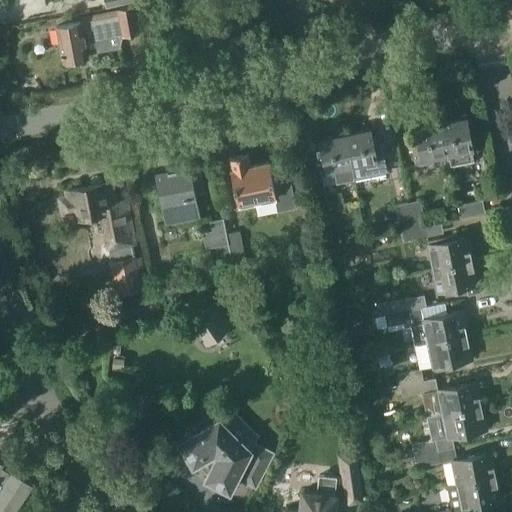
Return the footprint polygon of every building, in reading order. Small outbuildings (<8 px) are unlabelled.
[(119,14),(81,21),(57,26),(63,61),(88,56),(84,36),(122,29),(123,34),(139,31),(134,6),(118,9),(119,14)] [(446,147),(447,154),(450,167),(475,162),(472,145),(466,117),(441,122),(446,147)] [(419,141),(411,142),(415,165),(434,161),(433,157),(447,154),(446,147),(441,122),(416,127),(419,141)] [(346,133),(349,145),(355,176),(387,170),(381,137),(372,139),(370,128),(346,133)] [(316,150),(322,176),(335,173),(337,183),(355,179),(354,176),(355,176),(349,145),(346,133),(320,138),(322,149),(316,150)] [(248,153),(228,157),(231,169),(239,207),(277,199),(279,209),(297,205),(292,179),(274,182),(269,161),(250,164),(248,153)] [(191,173),(189,165),(156,172),(167,225),(200,218),(195,194),(205,192),(201,171),(191,173)] [(72,215),(102,210),(117,295),(142,290),(132,242),(134,242),(125,198),(116,200),(112,181),(67,190),(68,196),(61,198),(64,214),(72,213),(72,215)] [(425,221),(421,199),(409,202),(413,227),(426,224),(425,221)] [(461,217),(485,212),(483,199),(458,204),(461,217)] [(396,204),(399,224),(400,224),(401,229),(413,227),(409,202),(396,204)] [(203,232),(206,248),(216,246),(218,256),(232,254),(228,232),(227,233),(224,217),(210,220),(212,230),(203,232)] [(321,246),(334,243),(329,218),(316,221),(321,246)] [(426,224),(413,227),(401,229),(404,241),(427,236),(428,237),(444,234),(440,218),(425,221),(426,224)] [(228,232),(232,254),(245,251),(241,230),(228,232)] [(432,268),(473,260),(468,236),(458,238),(457,233),(426,239),(432,268)] [(436,291),(477,282),(473,260),(432,268),(436,291)] [(427,306),(425,295),(377,304),(379,316),(386,315),(421,307),(427,306)] [(200,328),(209,341),(230,327),(215,304),(199,314),(206,323),(200,328)] [(404,323),(405,327),(412,326),(415,344),(467,333),(463,310),(423,318),(421,307),(386,315),(388,326),(404,323)] [(415,344),(420,367),(397,371),(399,384),(424,379),(421,367),(431,365),(472,357),(467,333),(415,344)] [(402,396),(426,391),(424,379),(399,384),(402,396)] [(431,390),(433,401),(440,399),(442,412),(482,404),(477,381),(431,390)] [(447,436),(487,428),(482,404),(442,412),(447,436)] [(229,489),(236,474),(255,484),(270,454),(251,444),(248,448),(218,418),(180,441),(193,463),(198,460),(209,471),(205,477),(229,489)] [(412,444),(413,447),(399,450),(400,457),(414,454),(414,453),(438,449),(436,439),(412,444)] [(451,460),(456,483),(456,484),(497,476),(492,451),(457,458),(455,447),(438,450),(438,449),(414,453),(414,454),(415,455),(400,458),(402,467),(416,465),(417,466),(451,460)] [(0,511),(13,511),(31,485),(12,473),(11,475),(0,468),(0,465),(1,465),(0,464),(0,511)] [(333,511),(335,494),(342,495),(346,494),(347,501),(361,499),(357,469),(343,471),(343,475),(339,475),(319,473),(317,491),(302,490),(301,508),(286,506),(284,511),(333,511)] [(447,485),(452,509),(435,511),(463,511),(462,506),(501,498),(497,476),(456,484),(456,483),(447,485)]
